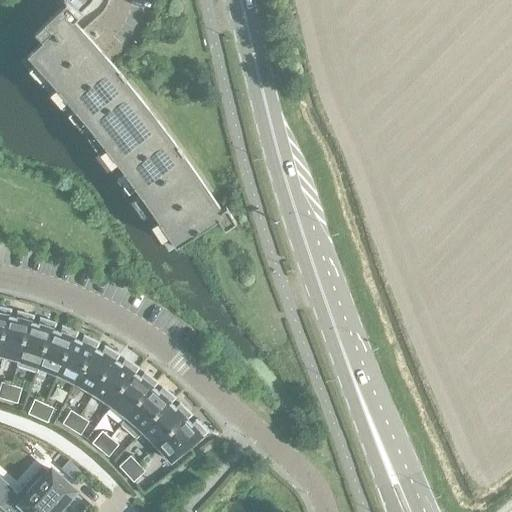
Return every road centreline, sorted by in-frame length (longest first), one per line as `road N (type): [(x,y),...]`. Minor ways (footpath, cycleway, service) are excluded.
road 1 (secondary): [(360,391),(306,247),(242,0)]
road 2 (residential): [(0,275),(139,331),(254,431)]
road 3 (secondary): [(425,511),(360,391)]
road 4 (secondary): [(360,391),(394,511)]
